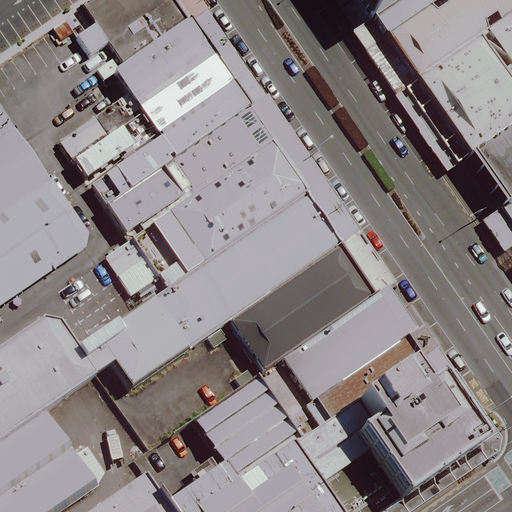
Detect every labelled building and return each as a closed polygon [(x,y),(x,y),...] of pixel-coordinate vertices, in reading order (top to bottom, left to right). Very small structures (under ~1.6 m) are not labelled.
[(162,0),(96,0),(84,8),(123,65),(180,26),(162,0)] [(319,0),(355,51),(427,0),(319,0)] [(511,0),(427,0),(355,51),(388,98),(511,11),(511,0)] [(511,11),(388,98),(441,172),(511,123),(511,11)] [(79,29),(71,18),(50,33),(59,45),(79,29)] [(123,65),(112,72),(156,136),(224,89),(180,26),(123,65)] [(156,136),(125,158),(87,183),(106,210),(147,182),(158,174),(243,116),(224,89),(156,136)] [(243,116),(158,174),(180,205),(264,147),(243,116)] [(100,139),(88,123),(59,143),(87,183),(125,158),(108,134),(100,139)] [(511,123),(441,172),(478,224),(511,201),(511,123)] [(0,302),(75,252),(74,230),(0,126),(0,302)] [(297,195),(264,147),(180,205),(168,213),(127,241),(102,258),(136,306),(297,195)] [(168,213),(147,182),(106,210),(127,241),(168,213)] [(129,387),(212,331),(333,247),(297,195),(136,306),(82,343),(79,345),(99,374),(103,372),(113,364),(129,387)] [(333,247),(212,331),(244,377),(249,374),(366,294),(333,247)] [(392,331),(366,294),(249,374),(279,414),(392,331)] [(34,320),(0,343),(0,511),(45,511),(99,475),(73,441),(62,447),(39,414),(86,383),(46,327),(34,320)] [(412,360),(317,428),(374,511),(394,511),(476,453),(412,360)] [(244,377),(174,429),(203,472),(146,511),(315,511),(278,456),(298,441),(279,414),(249,374),(244,377)] [(298,441),(278,456),(315,511),(374,511),(317,428),(298,441)] [(140,511),(122,486),(83,511),(140,511)]
